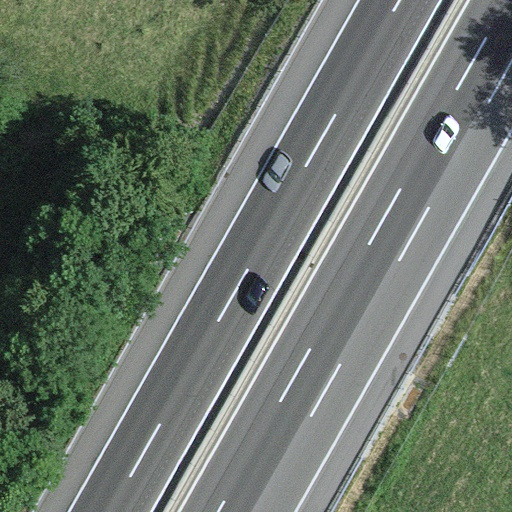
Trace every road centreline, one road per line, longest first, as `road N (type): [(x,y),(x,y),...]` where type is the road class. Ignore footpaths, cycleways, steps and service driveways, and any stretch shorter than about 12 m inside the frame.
road 1 (motorway): [(402,0),(110,511)]
road 2 (motorway): [(241,511),(511,35)]
